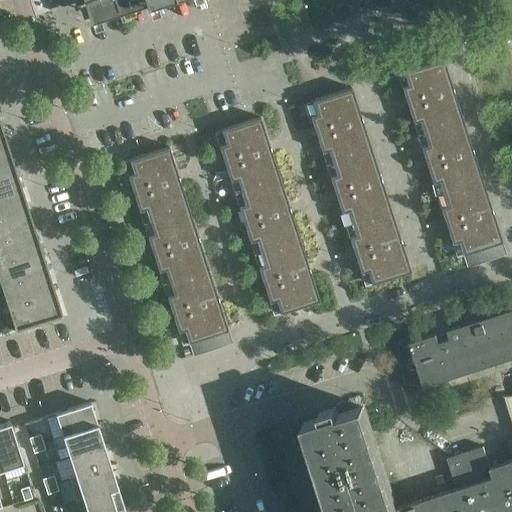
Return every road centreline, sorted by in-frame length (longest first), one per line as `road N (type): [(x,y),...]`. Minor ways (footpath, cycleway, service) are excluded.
road 1 (residential): [(142,384),(511,270)]
road 2 (residential): [(129,337),(17,0)]
road 3 (residential): [(218,425),(371,377),(449,429),(507,412)]
road 4 (residential): [(0,379),(129,337)]
